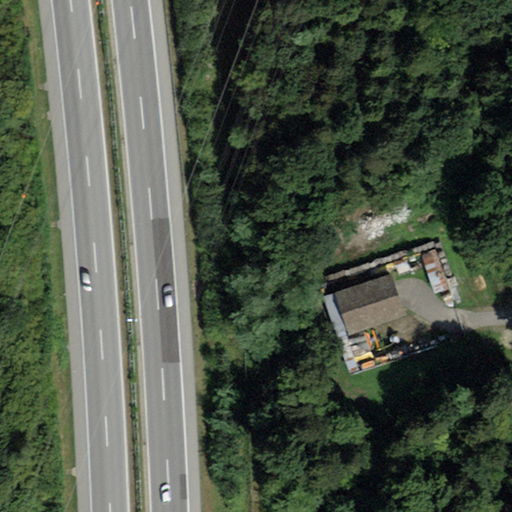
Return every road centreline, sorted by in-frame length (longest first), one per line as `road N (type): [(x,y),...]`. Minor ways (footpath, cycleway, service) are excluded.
road 1 (motorway): [(167,511),(128,0)]
road 2 (motorway): [(70,0),(108,511)]
